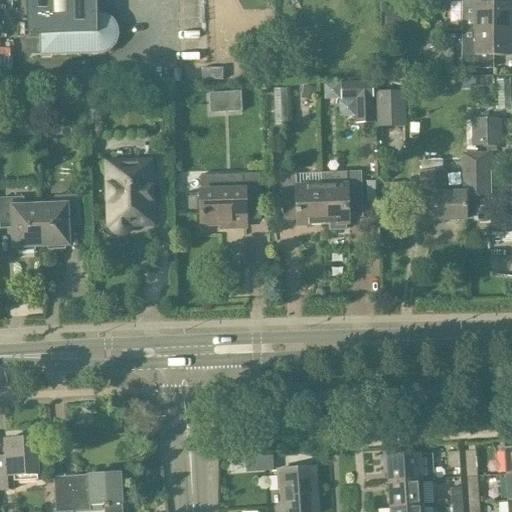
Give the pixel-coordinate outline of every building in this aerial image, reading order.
[(33,56),(99,55),(101,55),(104,54),(106,53),(108,52),(111,51),(113,49),(114,47),(116,45),(117,43),(118,41),(119,38),(119,36),(120,33),(119,31),(119,28),(118,26),(117,23),(115,21),(114,19),(112,18),(110,16),(108,15),(105,14),(103,13),(100,13),(98,13),(97,0),(27,0),(28,35),(40,35),(41,55),(33,55),(33,56)] [(462,0),(462,30),(511,30),(511,5),(488,5),(487,0),(462,0)] [(511,30),(462,30),(462,69),(488,69),(488,56),(511,56),(511,30)] [(357,123),(373,123),(371,81),(341,82),(342,100),(356,99),(357,123)] [(403,124),(403,91),(377,91),(376,124),(403,124)] [(499,119),(475,120),(476,146),(500,145),(499,119)] [(110,224),(111,224),(111,226),(112,227),(113,229),(114,230),(115,232),(116,233),(118,234),(120,234),(121,234),(123,234),(125,234),(127,233),(128,232),(130,231),(131,230),(132,228),(132,227),(133,225),(133,223),(153,222),(153,233),(154,233),(151,146),(145,147),(145,143),(144,143),(145,163),(108,164),(110,224)] [(463,155),(464,193),(464,206),(466,206),(466,219),(474,219),(474,217),(478,217),(478,222),(485,222),(487,222),(489,221),(490,221),(492,220),(493,218),(494,217),(495,215),(496,214),(496,212),(496,210),(496,204),(489,204),(489,172),(491,172),(490,154),(463,155)] [(466,220),(466,219),(466,206),(464,206),(464,193),(444,193),(443,172),(442,161),(421,162),(422,172),(422,195),(434,195),(435,221),(466,220)] [(361,172),(337,173),(338,185),(322,186),(323,225),(330,225),(330,231),(346,230),(346,224),(349,224),(349,219),(348,199),(362,198),(362,190),(361,172)] [(243,174),(244,190),(201,191),(202,226),(231,225),(231,228),(247,228),(246,201),(260,200),(260,174),(243,174)] [(298,226),(323,225),(322,186),(298,187),(297,174),(281,175),(282,201),(297,201),(298,226)] [(56,206),(40,206),(42,246),(49,246),(49,249),(65,249),(65,245),(69,245),(68,222),(81,221),(80,196),(55,197),(56,206)] [(42,246),(40,206),(24,207),(24,198),(0,199),(0,213),(1,225),(14,224),(15,248),(18,247),(19,251),(34,250),(34,247),(42,246)] [(35,438),(5,440),(6,456),(0,456),(0,489),(15,489),(14,476),(38,474),(35,438)] [(465,452),(466,468),(477,467),(476,451),(465,452)] [(448,469),(460,468),(459,452),(447,453),(448,469)] [(433,455),(420,456),(386,458),(388,484),(422,481),(435,481),(433,455)] [(318,511),(316,469),(280,471),(282,511),(318,511)] [(123,511),(123,503),(124,503),(122,474),(105,475),(105,479),(56,482),(57,511),(65,511),(74,511),(74,506),(104,504),(104,511),(123,511)] [(388,484),(389,508),(424,506),(422,481),(388,484)] [(467,487),(469,503),(479,503),(478,487),(467,487)] [(451,488),(452,504),(463,504),(462,488),(451,488)] [(479,511),(479,503),(469,503),(469,511),(479,511)]
